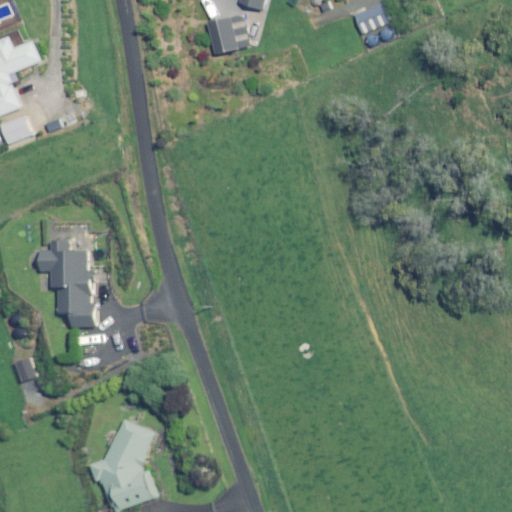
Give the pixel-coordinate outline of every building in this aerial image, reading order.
[(266,0),(241,0),(241,3),(263,10),(266,0)] [(402,37),(390,4),(358,16),(370,49),(402,37)] [(244,16),(209,23),(215,54),(250,47),(244,16)] [(25,82),(22,73),(48,63),(40,42),(21,49),(17,38),(0,44),(0,121),(6,119),(15,144),(39,135),(19,84),(25,82)] [(89,272),(89,252),(72,253),(72,242),(54,243),(55,252),(45,252),(45,272),(55,272),(55,289),(62,289),(62,315),(75,314),(76,328),(98,327),(98,304),(93,304),(93,297),(97,297),(96,272),(89,272)] [(155,434),(126,422),(108,461),(105,463),(95,466),(101,482),(105,480),(115,507),(117,507),(119,511),(124,511),(159,499),(149,473),(144,474),(142,468),(155,434)]
